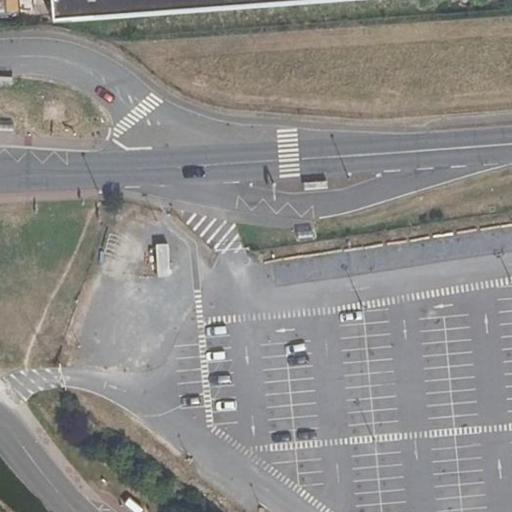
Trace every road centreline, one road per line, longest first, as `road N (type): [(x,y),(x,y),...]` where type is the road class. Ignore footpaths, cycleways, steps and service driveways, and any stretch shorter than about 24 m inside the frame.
road 1 (secondary): [(0,170),(176,169),(511,145)]
road 2 (tertiary): [(76,511),(0,419)]
